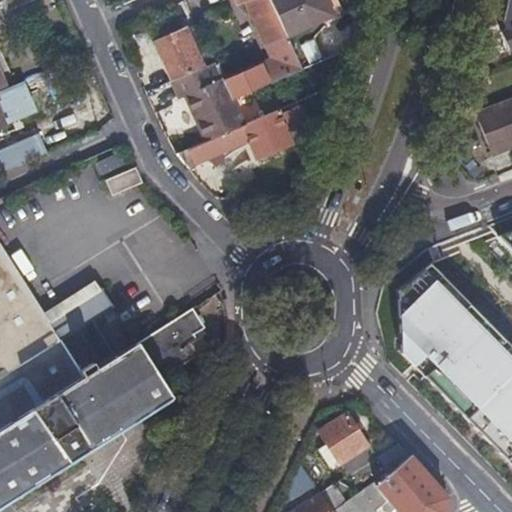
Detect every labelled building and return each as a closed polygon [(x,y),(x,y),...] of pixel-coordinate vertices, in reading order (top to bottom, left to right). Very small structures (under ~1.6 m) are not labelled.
[(272,59),(223,80),(232,100),(302,69),(287,36),(269,0),(235,0),(237,4),(245,1),(272,59)] [(324,0),(269,0),(287,36),(332,17),(324,0)] [(511,0),(501,0),(511,21),(493,30),(506,58),(511,54),(511,0)] [(155,44),(172,81),(214,62),(197,24),(155,44)] [(306,63),(320,59),(315,40),(300,44),(306,63)] [(187,97),(195,117),(232,100),(223,80),(214,62),(172,81),(171,81),(180,101),(187,97)] [(232,100),(195,117),(207,142),(243,126),(232,100)] [(511,101),(480,113),(489,134),(497,155),(511,148),(511,101)] [(175,155),(185,166),(248,139),(255,156),(289,142),(276,112),(243,126),(207,142),(175,155)] [(134,167),(118,173),(103,178),(107,195),(142,181),(138,178),(134,167)] [(511,217),(489,226),(511,247),(511,217)] [(0,496),(5,505),(90,451),(83,441),(78,432),(95,421),(158,381),(197,356),(190,345),(195,342),(191,335),(202,328),(190,309),(93,369),(89,364),(76,372),(57,343),(46,325),(0,253),(0,496)] [(511,351),(429,274),(394,309),(396,348),(511,465),(511,351)] [(98,291),(46,325),(57,343),(110,309),(98,291)] [(83,441),(90,451),(170,400),(158,381),(95,421),(101,430),(83,441)] [(372,461),(359,439),(345,416),(320,432),(346,478),(372,461)] [(101,430),(95,421),(78,432),(83,441),(101,430)] [(375,460),(385,472),(407,456),(397,445),(375,460)] [(385,474),(371,484),(357,495),(363,503),(373,496),(377,502),(384,497),(397,511),(446,511),(447,499),(407,456),(385,472),(385,474)] [(317,496),(328,511),(347,511),(332,487),(317,496)] [(328,511),(317,496),(316,495),(291,511),(328,511)]
